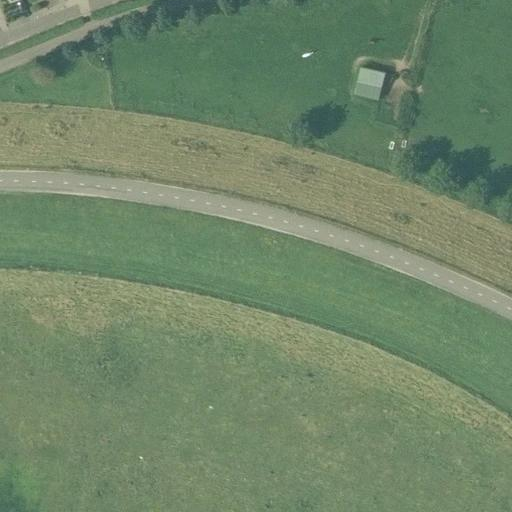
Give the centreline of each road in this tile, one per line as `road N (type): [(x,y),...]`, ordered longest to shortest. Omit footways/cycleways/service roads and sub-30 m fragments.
road 1 (unclassified): [(511,309),(289,221),(130,191),(0,184)]
road 2 (residential): [(0,67),(190,0)]
